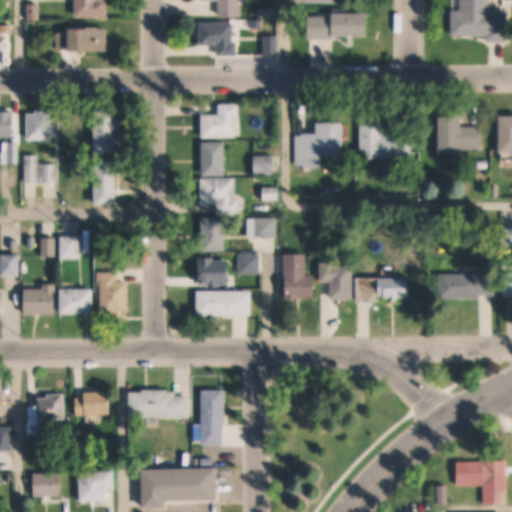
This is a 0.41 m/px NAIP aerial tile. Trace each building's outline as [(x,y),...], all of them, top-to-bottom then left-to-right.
[(108,0),(108,15),(77,16),(76,0),(108,0)] [(220,15),(220,0),(243,0),(243,14),(220,15)] [(454,10),(464,10),(464,0),(493,0),(493,10),(511,9),(511,42),(491,42),(491,35),(454,35),(454,10)] [(28,3),(41,3),(41,19),(28,19),(28,3)] [(269,8),(278,7),(278,17),(269,17),(269,8)] [(336,36),(337,38),(310,39),(309,16),(336,16),(336,13),(370,12),(370,36),(336,36)] [(253,19),(263,19),(263,29),(253,30),(253,19)] [(235,41),(239,41),(239,54),(220,55),(219,45),(202,45),(202,22),(235,21),(235,41)] [(2,24),(11,24),(11,32),(2,32),(2,24)] [(72,31),(72,28),(91,28),(91,26),(101,26),(101,28),(109,28),(109,50),(73,51),(73,49),(58,49),(58,31),(72,31)] [(266,35),(279,35),(280,55),(266,55),(266,35)] [(221,108),(241,108),(241,117),(236,117),(236,137),(207,137),(207,114),(221,114),(221,108)] [(27,113),(37,113),(37,110),(53,110),(53,139),(27,140),(27,113)] [(0,111),(13,111),(14,134),(0,134),(0,111)] [(96,111),(118,111),(119,204),(97,204),(96,111)] [(483,127),(483,149),(465,149),(465,153),(443,153),(442,116),(465,116),(465,127),(483,127)] [(304,135),(303,133),(320,133),(320,123),(347,122),(347,156),(324,156),(324,166),(304,167),(304,164),(297,164),(297,135),(304,135)] [(386,123),(386,136),(416,135),(416,158),(363,159),(362,123),(386,123)] [(226,142),(227,175),(204,175),(203,142),(226,142)] [(24,154),(39,154),(39,164),(56,164),(56,182),(25,182),(24,154)] [(255,155),(275,155),(276,174),(255,175),(255,155)] [(490,160),(490,168),(478,169),(478,160),(490,160)] [(479,171),(488,171),(488,186),(479,187),(479,171)] [(237,177),(237,203),(204,204),(203,178),(237,177)] [(264,187),(279,187),(280,200),(264,200),(264,187)] [(227,250),(203,250),(203,217),(226,217),(227,250)] [(277,217),(277,237),(248,237),(248,217),(277,217)] [(511,227),(511,246),(495,247),(494,228),(511,227)] [(61,237),(80,236),(80,258),(62,258),(61,237)] [(42,237),(55,237),(55,256),(42,256),(42,237)] [(2,253),(20,253),(20,276),(2,276),(2,253)] [(286,253),(308,253),(309,275),(317,275),(317,297),(287,298),(286,253)] [(239,254),(260,254),(260,273),(240,273),(239,254)] [(230,260),(230,284),(221,284),(221,287),(203,287),(202,257),(216,257),(216,260),(230,260)] [(323,280),(323,258),(355,258),(355,298),(333,298),(332,280),(323,280)] [(118,281),(130,281),(130,311),(102,312),(102,284),(98,284),(98,272),(118,272),(118,281)] [(498,273),(499,294),(483,294),(483,297),(443,298),(443,274),(498,273)] [(401,296),(401,300),(395,300),(395,297),(388,297),(387,274),(411,274),(412,296),(401,296)] [(26,288),(43,288),(43,284),(57,283),(57,314),(26,314),(26,288)] [(62,289),(94,288),(94,313),(62,314),(62,289)] [(199,290),(253,290),(253,315),(199,316),(199,290)] [(204,444),(203,390),(226,389),(227,425),(225,425),(225,444),(204,444)] [(169,392),(177,392),(177,395),(191,395),(191,416),(130,416),(130,392),(144,392),(144,390),(169,390),(169,392)] [(77,398),(85,398),(85,392),(111,391),(111,414),(77,415),(77,398)] [(40,399),(49,399),(49,395),(66,395),(66,416),(40,416),(40,399)] [(39,457),(48,457),(49,465),(39,466),(39,457)] [(485,485),(460,485),(460,462),(485,462),(485,460),(510,460),(510,504),(485,504),(485,485)] [(145,507),(145,469),(220,467),(221,499),(169,500),(169,507),(145,507)] [(47,468),(59,468),(59,496),(36,496),(35,473),(47,473),(47,468)] [(81,471),(116,470),(116,491),(81,492),(81,471)] [(440,485),(451,485),(451,505),(440,505),(440,485)]
